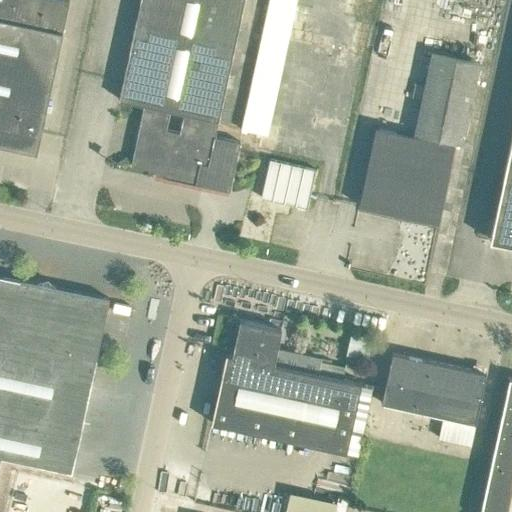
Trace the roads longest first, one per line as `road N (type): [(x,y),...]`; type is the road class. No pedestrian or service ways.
road 1 (unclassified): [(196,259),(511,328)]
road 2 (residential): [(140,511),(196,259)]
road 3 (unclassified): [(0,216),(196,259)]
